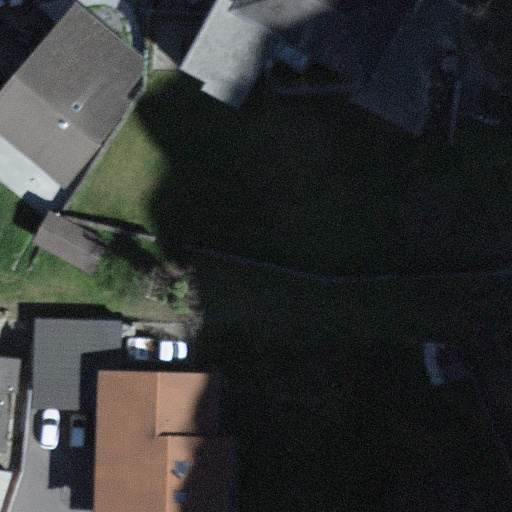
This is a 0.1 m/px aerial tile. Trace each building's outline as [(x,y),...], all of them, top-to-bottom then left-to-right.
[(425,0),(255,0),(249,13),(380,84),(425,0)] [(162,71),(92,10),(0,114),(0,119),(76,186),(138,116),(130,108),(162,71)] [(199,329),(56,328),(56,404),(114,404),(114,458),(135,458),(134,511),(242,511),(242,443),(225,443),(225,378),(199,377),(199,329)] [(33,363),(0,360),(0,456),(26,458),(33,363)] [(0,511),(14,511),(23,483),(0,477),(0,511)]
